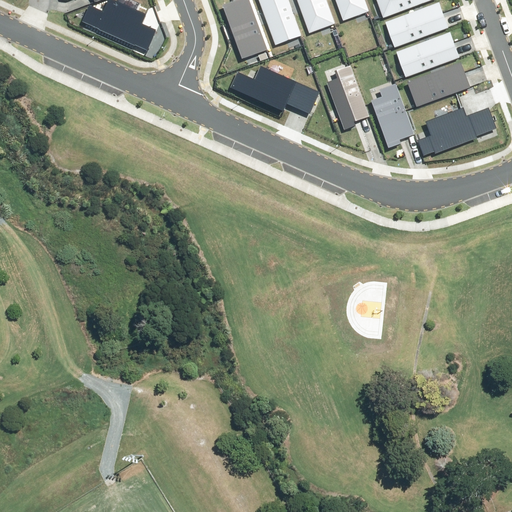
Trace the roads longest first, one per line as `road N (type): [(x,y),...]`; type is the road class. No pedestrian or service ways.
road 1 (residential): [(511,169),(429,189),(399,186),(178,97)]
road 2 (residential): [(178,97),(26,34)]
